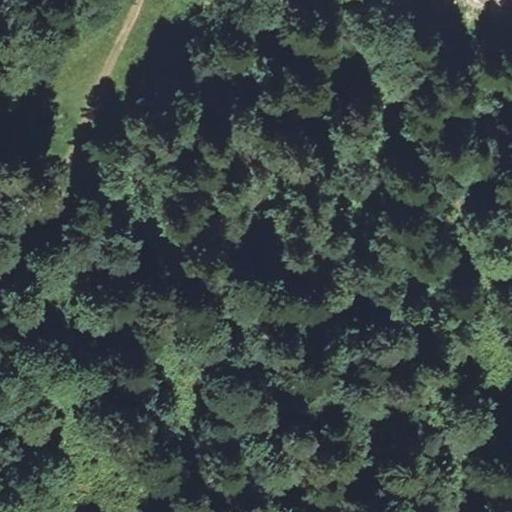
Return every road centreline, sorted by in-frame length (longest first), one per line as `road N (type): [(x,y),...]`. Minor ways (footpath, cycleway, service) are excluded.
road 1 (track): [(118,11),(105,81),(0,281)]
road 2 (track): [(118,11),(47,71),(0,81)]
